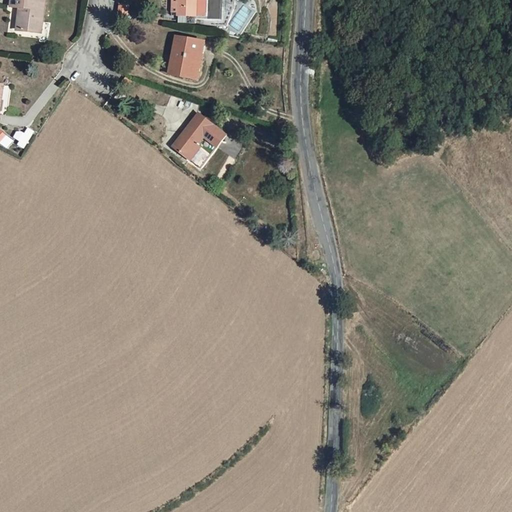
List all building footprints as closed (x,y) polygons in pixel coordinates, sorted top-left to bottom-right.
[(42,0),(13,0),(13,6),(27,9),(23,30),(46,33),(51,2),(43,1),(42,0)] [(230,16),(230,0),(182,0),(183,11),(189,11),(189,14),(206,14),(206,16),(230,16)] [(212,42),(188,35),(178,72),(204,79),(212,42)] [(11,78),(0,76),(0,115),(7,116),(11,78)] [(210,119),(185,152),(214,173),(239,140),(210,119)]
